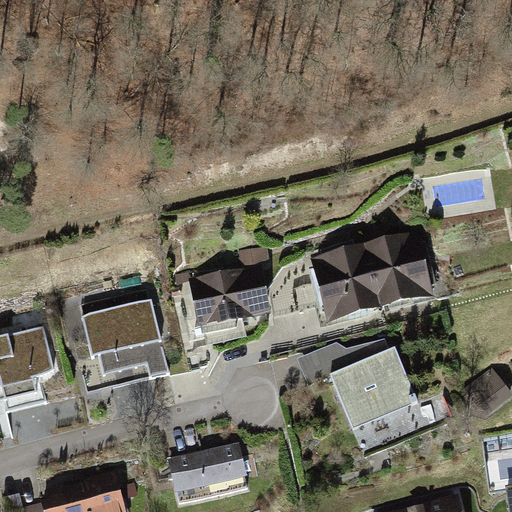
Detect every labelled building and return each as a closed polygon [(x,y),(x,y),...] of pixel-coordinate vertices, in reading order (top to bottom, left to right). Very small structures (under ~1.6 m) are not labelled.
[(428,234),(322,264),(340,327),(446,297),(428,234)] [(275,250),(248,255),(251,271),(277,267),(275,250)] [(277,270),(205,283),(213,330),(285,317),(277,270)] [(162,302),(96,321),(114,382),(159,369),(163,382),(183,376),(162,302)] [(55,327),(0,341),(0,409),(11,407),(5,386),(11,385),(19,412),(55,402),(49,381),(59,379),(67,371),(55,327)] [(344,348),(306,362),(330,405),(340,401),(361,439),(432,406),(409,355),(403,357),(397,344),(357,354),(344,348)] [(511,382),(502,371),(481,390),(503,415),(511,406),(511,382)] [(254,444),(182,462),(191,498),(263,480),(254,444)] [(135,511),(124,472),(53,493),(58,511),(135,511)] [(474,511),(470,494),(398,511),(474,511)]
